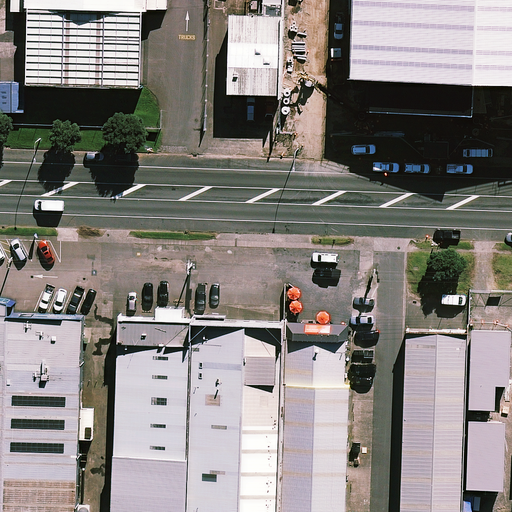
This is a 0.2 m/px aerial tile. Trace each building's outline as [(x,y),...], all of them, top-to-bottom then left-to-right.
[(22,0),(23,4),(31,5),(29,70),(147,74),(148,0),(22,0)] [(511,0),(345,0),(343,83),(511,89),(511,0)] [(278,9),(226,7),(224,88),(275,90),(278,9)] [(77,511),(84,314),(0,311),(0,511),(77,511)] [(275,511),(282,320),(119,315),(112,511),(275,511)] [(346,511),(353,322),(282,320),(275,511),(346,511)] [(466,323),(409,322),(403,508),(460,510),(466,323)]
